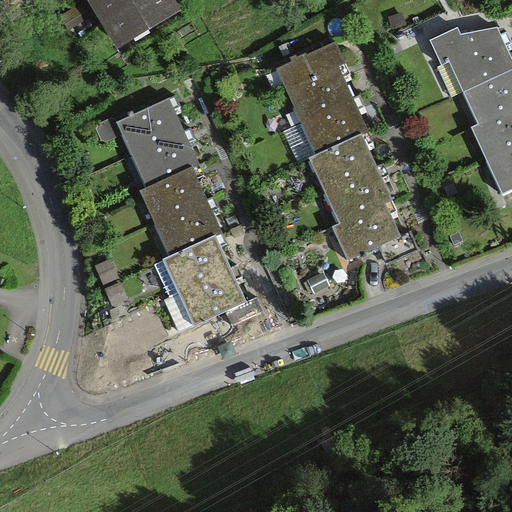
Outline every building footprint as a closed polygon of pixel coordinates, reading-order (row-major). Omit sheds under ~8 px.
[(175,11),(168,0),(93,0),(120,44),(175,11)] [(447,58),(462,91),(511,67),(511,59),(508,51),(496,25),(460,31),(457,24),(429,36),(440,61),(447,58)] [(279,74),(302,126),(358,102),(346,74),(335,49),(279,74)] [(511,67),(462,91),(477,124),(511,108),(511,67)] [(117,124),(132,158),(185,134),(179,120),(170,100),(117,124)] [(302,126),(314,155),(361,134),(371,129),(358,102),(302,126)] [(471,127),(486,159),(511,147),(511,108),(477,124),(471,127)] [(132,158),(147,192),(192,172),(200,168),(185,134),(132,158)] [(308,157),(323,192),(376,168),(361,134),(314,155),(308,157)] [(511,187),(511,147),(486,159),(501,193),(511,187)] [(323,192),(338,225),(384,204),(391,201),(376,168),(323,192)] [(206,203),(192,172),(147,192),(141,195),(154,225),(206,203)] [(220,233),(206,203),(154,225),(168,256),(213,236),(220,233)] [(338,225),(330,228),(345,261),(399,237),(384,204),(338,225)] [(158,260),(173,294),(227,270),(213,236),(168,256),(158,260)] [(173,294),(188,327),(242,303),(227,270),(173,294)]
